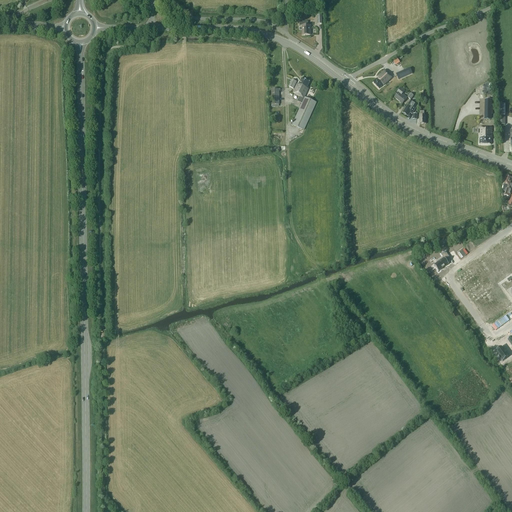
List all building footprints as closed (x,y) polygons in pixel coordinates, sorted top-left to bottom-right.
[(300,22),(300,26),(302,26),(302,32),(303,32),(303,36),(310,35),(310,32),(310,26),(308,26),(308,22),(300,22)] [(405,78),(417,71),(415,67),(406,72),(405,70),(401,72),(405,78)] [(378,78),(373,83),(379,89),(382,86),(382,87),(383,86),(392,78),(385,70),(377,77),(378,78)] [(292,125),(304,130),(316,103),(304,97),(309,88),(307,87),(310,82),(302,78),(299,85),(297,84),(293,93),(300,97),(297,101),(302,104),(292,125)] [(292,80),(289,87),(293,89),(297,82),(292,80)] [(397,93),(398,94),(394,98),(402,104),(407,98),(404,96),(403,96),(402,95),(404,91),(401,88),(397,93)] [(271,89),(271,105),(279,105),(279,89),(271,89)] [(406,109),(403,113),(404,114),(404,115),(405,115),(406,115),(408,116),(410,112),(412,113),(416,107),(416,105),(410,101),(409,103),(406,108),(406,109)] [(492,128),(479,127),(479,130),(478,130),(478,134),(479,134),(479,138),(480,138),(479,145),(491,145),(491,139),(492,139),(492,128)] [(504,184),(502,190),(505,191),(504,195),(509,196),(511,189),(511,186),(511,183),(510,183),(511,178),(506,176),(503,184),(504,184)] [(507,244),(502,248),(509,257),(511,254),(511,251),(510,248),(507,244)] [(504,260),(509,257),(502,248),(498,251),(504,260)] [(443,257),(436,262),(437,263),(434,265),(439,271),(449,264),(446,261),(450,258),(445,251),(441,254),(443,257)] [(486,258),(493,267),(498,263),(491,254),(486,258)] [(486,258),(482,261),(488,270),(493,267),(486,258)] [(474,277),(469,271),(460,278),(464,284),(474,277)] [(469,291),(472,296),(481,289),(478,284),(469,291)] [(481,289),(472,296),(476,300),(485,294),(481,289)] [(493,305),(490,301),(481,307),(484,312),(493,305)] [(497,310),(493,305),(484,312),(487,317),(497,310)] [(501,347),(495,351),(502,361),(508,356),(501,347)]
